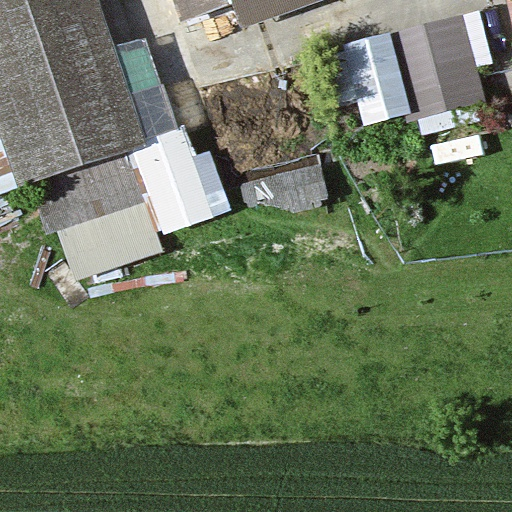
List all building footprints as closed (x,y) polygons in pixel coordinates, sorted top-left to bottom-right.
[(0,0),(0,208),(127,164),(76,0),(0,0)] [(209,0),(224,40),(341,0),(209,0)] [(511,0),(484,0),(506,93),(511,91),(511,0)] [(447,30),(325,67),(352,154),(473,118),(447,30)] [(151,81),(145,43),(119,47),(125,85),(151,81)]
